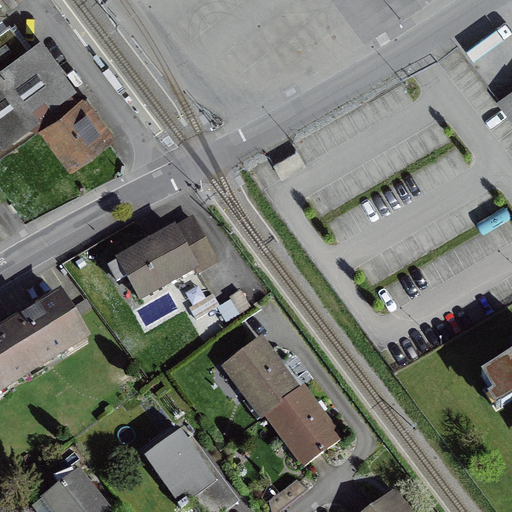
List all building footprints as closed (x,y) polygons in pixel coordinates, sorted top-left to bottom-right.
[(42,131),(46,127),(47,128),(79,103),(68,88),(70,86),(39,44),(30,51),(9,24),(0,31),(0,128),(5,135),(30,116),(42,131)] [(128,87),(110,65),(103,71),(121,93),(128,87)] [(511,92),(500,102),(511,117),(511,92)] [(85,99),(79,103),(47,128),(73,162),(105,138),(86,112),(92,108),(85,99)] [(305,165),(297,151),(274,165),(282,178),(305,165)] [(162,237),(161,234),(148,241),(150,244),(109,267),(117,282),(127,276),(140,299),(195,268),(197,271),(216,260),(194,221),(176,231),(175,230),(162,237)] [(239,313),(240,314),(250,308),(240,291),(230,299),(232,301),(220,308),(227,320),(239,313)] [(190,308),(197,320),(220,307),(213,295),(190,308)] [(5,333),(0,336),(0,392),(87,336),(62,297),(18,325),(16,322),(3,330),(5,333)] [(245,382),(268,414),(272,411),(298,392),(260,340),(225,367),(240,386),(245,382)] [(511,356),(482,375),(501,406),(511,399),(511,356)] [(340,440),(302,389),(298,392),(272,411),(296,443),(291,446),(306,466),(340,440)] [(225,511),(238,502),(219,477),(214,480),(177,430),(144,454),(180,503),(178,505),(181,509),(189,503),(188,501),(204,489),(221,511),(225,511)] [(42,500),(51,511),(104,511),(77,474),(75,475),(72,471),(54,478),(58,488),(42,500)] [(269,499),(279,511),(281,511),(309,490),(298,477),(269,499)] [(407,511),(401,503),(394,508),(386,498),(369,511),(407,511)]
